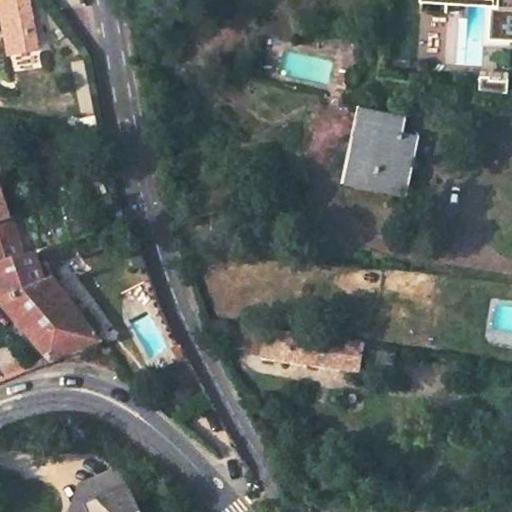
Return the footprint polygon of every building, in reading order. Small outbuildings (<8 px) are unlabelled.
[(0,0),(0,9),(25,6),(24,0),(0,0)] [(467,38),(511,40),(511,9),(498,9),(498,0),(477,0),(477,7),(469,7),(467,38)] [(25,6),(0,9),(0,24),(27,21),(25,6)] [(343,180),(406,195),(417,141),(402,139),(405,122),(357,113),(343,180)] [(0,173),(0,287),(7,308),(54,364),(60,362),(100,347),(103,346),(54,280),(45,252),(26,259),(0,173)] [(65,224),(72,243),(93,235),(87,216),(65,224)] [(262,360),(390,376),(393,353),(364,349),(364,345),(235,327),(234,343),(263,348),(262,360)] [(81,511),(77,503),(125,482),(117,464),(71,483),(63,511),(81,511)] [(137,511),(125,482),(77,503),(81,511),(137,511)]
